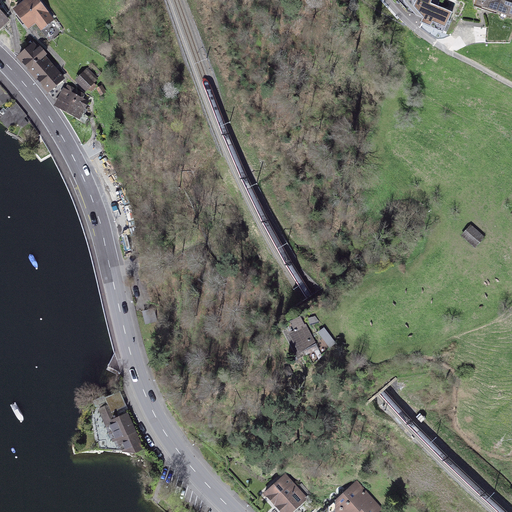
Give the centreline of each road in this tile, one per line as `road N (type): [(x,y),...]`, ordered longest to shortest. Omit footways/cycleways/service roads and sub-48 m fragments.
road 1 (primary): [(233,511),(190,467),(146,398),(84,180),(41,105),(0,58)]
road 2 (track): [(511,157),(485,128),(404,76),(352,0)]
road 3 (residential): [(389,0),(419,33),(511,84)]
